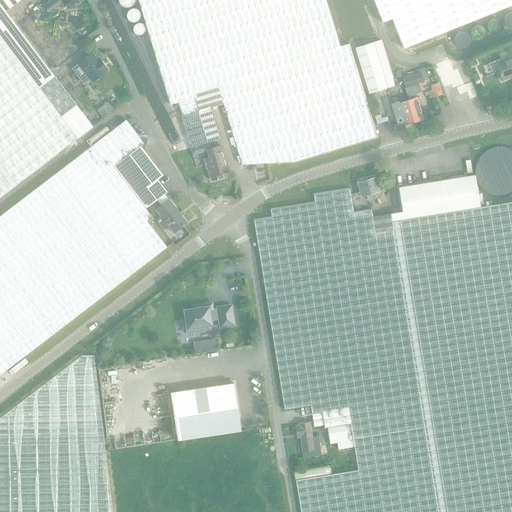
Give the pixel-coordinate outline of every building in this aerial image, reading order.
[(5,12),(21,0),(20,0),(0,0),(0,33),(41,88),(55,77),(5,12)] [(62,0),(64,0),(71,8),(82,0),(49,0),(43,5),(48,12),(62,0)] [(136,0),(116,0),(118,3),(119,6),(122,9),(126,9),(130,9),(131,8),(133,7),(135,4),(136,0)] [(137,0),(170,105),(177,103),(194,97),(193,93),(217,86),(222,103),(241,164),(294,162),(377,136),(349,44),(340,47),(325,0),(137,0)] [(511,0),(373,0),(382,22),(392,18),(404,48),(511,5),(511,0)] [(145,26),(144,23),(142,21),(140,19),(137,19),(135,19),(132,21),(131,24),(130,26),(131,29),(132,31),(135,33),(137,33),(140,33),(143,31),(144,29),(145,26)] [(0,196),(76,138),(92,127),(75,105),(70,98),(55,77),(41,88),(0,33),(0,196)] [(459,33),(456,44),(469,48),(472,37),(459,33)] [(60,65),(62,63),(79,50),(67,34),(48,49),(60,65)] [(388,88),(386,83),(393,81),(381,40),(374,42),(354,48),(368,94),(388,88)] [(78,64),(72,69),(84,84),(90,79),(92,82),(105,73),(104,71),(106,70),(98,60),(96,61),(91,53),(78,63),(78,64)] [(511,75),(511,56),(494,64),(501,81),(510,77),(510,76),(511,75)] [(474,57),(466,60),(469,68),(474,66),(476,60),(474,57)] [(424,82),(421,73),(402,78),(405,88),(424,82)] [(431,85),(432,89),(430,90),(432,97),(443,94),(439,82),(431,85)] [(422,119),(415,94),(422,92),(419,84),(405,88),(409,101),(407,101),(413,122),(422,119)] [(177,103),(181,116),(190,148),(220,139),(210,107),(222,103),(217,86),(193,93),(194,97),(177,103)] [(397,104),(396,99),(390,101),(395,120),(402,118),(404,125),(413,122),(407,101),(397,104)] [(98,109),(104,116),(115,107),(109,100),(98,109)] [(131,117),(127,120),(131,125),(136,122),(131,117)] [(0,374),(166,247),(148,223),(153,219),(146,209),(113,167),(141,146),(142,146),(146,146),(147,138),(138,136),(126,120),(124,122),(0,216),(0,374)] [(91,143),(111,131),(107,126),(88,138),(91,143)] [(146,209),(167,192),(157,180),(163,176),(141,146),(113,167),(146,209)] [(208,157),(203,159),(206,169),(207,169),(211,181),(221,178),(220,174),(228,171),(221,146),(211,148),(206,150),(207,152),(208,157)] [(402,212),(391,214),(392,221),(480,208),(475,177),(398,190),(402,212)] [(375,195),(379,193),(376,180),(366,182),(363,181),(360,182),(358,184),(357,184),(361,198),(367,197),(368,202),(376,199),(375,195)] [(347,423),(347,424),(349,441),(353,440),(358,471),(293,481),(297,505),(298,511),(511,511),(511,202),(480,208),(392,221),(391,214),(373,217),(372,211),(354,214),(352,205),(349,188),(313,194),(314,202),(270,209),(271,217),(253,220),(284,410),(310,405),(311,412),(314,428),(347,423)] [(186,223),(168,199),(155,209),(160,215),(156,219),(164,230),(168,226),(173,233),(186,223)] [(186,319),(182,320),(184,334),(211,330),(211,329),(234,326),(231,305),(217,307),(217,309),(213,310),(212,303),(199,305),(199,306),(184,308),(186,319)] [(214,339),(193,342),(195,352),(216,349),(214,339)] [(113,511),(94,355),(81,356),(0,418),(0,511),(113,511)] [(234,383),(170,392),(177,440),(241,431),(234,383)] [(319,448),(318,437),(312,437),(309,422),(298,424),(299,425),(295,425),(297,437),(300,437),(302,451),(319,448)] [(347,424),(327,427),(329,440),(329,444),(349,441),(347,424)]
